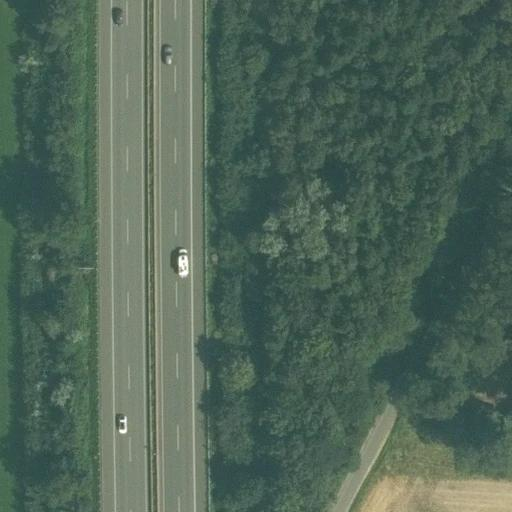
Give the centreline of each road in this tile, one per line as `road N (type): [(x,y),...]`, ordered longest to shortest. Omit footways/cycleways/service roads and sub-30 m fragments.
road 1 (motorway): [(119,0),(124,511)]
road 2 (motorway): [(190,511),(186,0)]
road 3 (unclassified): [(511,218),(349,511)]
